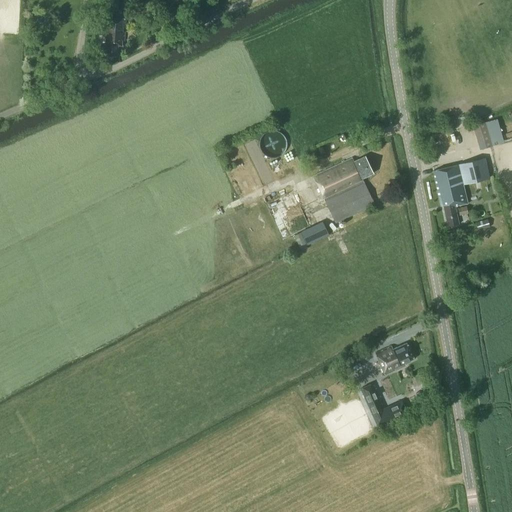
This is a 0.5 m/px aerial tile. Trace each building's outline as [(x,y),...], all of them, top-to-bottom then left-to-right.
[(126,29),(126,20),(106,19),(104,35),(106,35),(106,45),(105,44),(104,57),(109,57),(109,56),(117,57),(118,46),(122,47),(122,42),(125,42),(125,32),(123,32),(123,29),(126,29)] [(485,122),(472,126),(474,132),(487,128),(485,122)] [(363,178),(374,174),(365,156),(353,161),(352,158),(313,175),(336,222),(375,204),(363,178)] [(462,184),(489,178),(484,158),(433,171),(440,206),(444,205),(447,226),(458,224),(455,205),(466,202),(462,184)] [(468,213),(466,206),(458,207),(460,215),(468,213)] [(302,248),(332,234),(325,220),(296,234),(302,248)] [(404,363),(414,359),(407,343),(393,349),(392,346),(376,353),(385,374),(406,365),(404,363)] [(383,409),(372,383),(361,388),(377,425),(406,412),(401,401),(383,409)]
